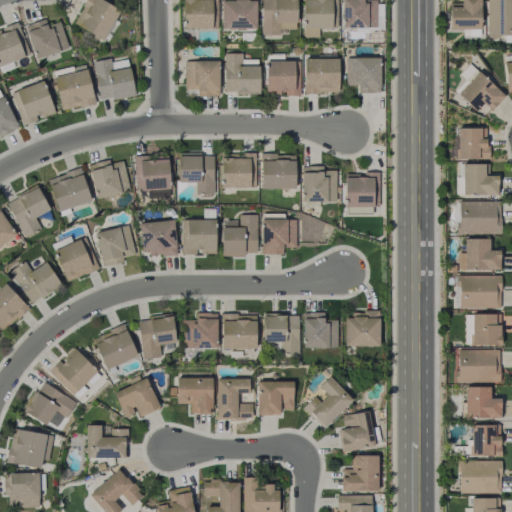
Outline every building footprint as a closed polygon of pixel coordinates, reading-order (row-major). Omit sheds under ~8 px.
[(85,0),(73,23),(103,40),(119,10),(101,0),(85,0)] [(182,0),(182,28),(212,28),(212,0),(182,0)] [(256,0),(248,0),(220,0),(220,28),(255,29),(256,0)] [(296,0),(260,0),(260,35),(288,35),(288,29),(296,29),(296,0)] [(302,0),(302,37),(318,37),(318,28),(331,28),(332,7),(336,7),(336,0),(302,0)] [(383,28),(383,1),(363,1),(362,0),(341,0),(341,28),(383,28)] [(479,0),(459,0),(460,3),(449,2),(448,28),(479,29),(479,0)] [(511,0),(486,0),(486,34),(511,34),(511,0)] [(68,48),(59,21),(46,25),(44,19),(24,25),(35,59),(68,48)] [(0,65),(29,55),(17,22),(0,28),(0,65)] [(224,93),(259,93),(259,59),(241,59),(241,53),(223,53),(224,93)] [(99,101),(134,95),(127,56),(92,62),(99,101)] [(345,85),(358,85),(358,92),(379,92),(380,58),(345,57),(345,85)] [(337,58),(303,58),(303,93),(338,93),(337,58)] [(185,88),(196,88),(197,96),(218,95),(218,60),(184,61),(185,88)] [(299,95),(299,77),(294,77),(294,60),(265,61),(265,93),(284,93),(285,96),(299,95)] [(511,61),(503,63),(507,92),(511,91),(511,61)] [(53,70),(54,76),(77,72),(76,67),(53,70)] [(95,102),(86,70),(53,78),(61,111),(95,102)] [(491,110),(504,94),(476,72),(457,96),(475,110),(482,102),(491,110)] [(11,92),(22,125),(54,113),(43,80),(11,92)] [(0,136),(18,128),(4,96),(0,98),(0,136)] [(486,159),(487,128),(457,127),(456,158),(486,159)] [(177,154),(177,182),(194,182),(195,194),(213,194),(212,156),(200,156),(200,154),(177,154)] [(295,188),(294,154),(260,154),(260,189),(295,188)] [(135,155),(136,189),(169,189),(168,158),(147,158),(147,155),(135,155)] [(249,187),(249,158),(219,158),(220,188),(249,187)] [(122,160),(108,163),(107,159),(87,164),(96,198),(129,190),(122,160)] [(497,194),(497,175),(484,175),(484,163),(461,164),(462,195),(497,194)] [(335,170),(322,170),(322,166),(301,166),(300,201),(335,201),(335,170)] [(57,211),(90,201),(79,168),(46,178),(57,211)] [(344,173),(344,206),(377,206),(378,173),(344,173)] [(23,237),(40,229),(34,217),(49,209),(36,185),(5,202),(23,237)] [(499,201),(457,201),(458,234),(500,233),(499,201)] [(0,244),(15,235),(0,211),(0,244)] [(256,214),(237,214),(237,220),(221,220),(221,255),(256,255),(256,214)] [(295,247),(295,219),(261,218),(260,254),(282,254),(282,246),(295,247)] [(215,219),(181,219),(180,254),(215,254),(215,219)] [(175,255),(173,220),(139,222),(141,251),(148,251),(148,256),(175,255)] [(102,267),(123,261),(122,257),(134,254),(126,224),(93,233),(102,267)] [(71,241),(69,236),(50,244),(53,250),(71,241)] [(53,250),(65,281),(97,269),(91,253),(85,255),(79,240),(53,250)] [(29,271),(25,263),(10,271),(28,303),(59,285),(46,261),(29,271)] [(499,275),(458,275),(458,308),(500,308),(499,275)] [(0,328),(2,331),(27,307),(4,283),(0,286),(0,328)] [(379,345),(378,311),(355,311),(355,317),(343,317),(344,346),(379,345)] [(217,347),(216,312),(194,313),(195,320),(183,321),(184,348),(217,347)] [(336,347),(336,319),(323,319),(323,312),(302,312),(302,347),(336,347)] [(255,314),(220,315),(221,349),(255,348),(255,314)] [(500,344),(499,314),(471,314),(471,345),(500,344)] [(172,315),(137,318),(141,359),(159,357),(158,344),(174,343),(172,315)] [(297,315),(262,315),(262,342),(279,341),(279,353),(298,353),(297,315)] [(135,358),(125,325),(93,335),(103,368),(135,358)] [(48,370),(71,395),(96,372),(73,347),(48,370)] [(499,350),(457,349),(456,382),(498,383),(499,350)] [(351,400),(329,376),(318,386),(326,395),(319,402),(313,396),(302,407),(322,428),(351,400)] [(210,377),(175,378),(176,404),(190,403),(190,414),(211,414),(210,377)] [(158,407),(145,378),(112,393),(124,417),(135,412),(137,417),(158,407)] [(251,403),(236,403),(236,393),(248,393),(248,378),(215,379),(215,419),(251,418),(251,403)] [(58,427),(73,401),(41,381),(23,412),(46,425),(48,421),(58,427)] [(292,381),(256,381),(256,414),(279,414),(279,408),(292,408),(292,381)] [(489,386),(464,387),(465,418),(500,417),(499,398),(489,398),(489,386)] [(373,446),(367,410),(341,415),(344,428),(337,429),(341,452),(373,446)] [(86,458),(125,457),(125,428),(109,429),(109,436),(100,437),(100,424),(85,425),(86,458)] [(499,425),(470,425),(471,456),(499,456),(499,425)] [(7,463),(40,467),(41,460),(48,461),(51,434),(10,429),(7,463)] [(376,455),(350,455),(351,468),(340,469),(341,491),(377,491),(376,455)] [(458,461),(458,494),(500,493),(499,460),(458,461)] [(129,505),(141,496),(119,468),(88,494),(102,511),(117,511),(120,509),(113,500),(120,494),(129,505)] [(38,507),(37,473),(6,474),(7,508),(38,507)] [(256,477),(241,477),(241,511),(276,511),(276,483),(256,484),(256,477)] [(237,511),(238,481),(202,481),(202,496),(217,496),(217,506),(205,506),(205,511),(237,511)] [(191,511),(188,486),(166,489),(168,502),(155,503),(156,511),(191,511)] [(370,511),(371,495),(336,495),(335,510),(344,510),(344,511),(370,511)] [(498,511),(498,497),(470,498),(470,511),(498,511)]
